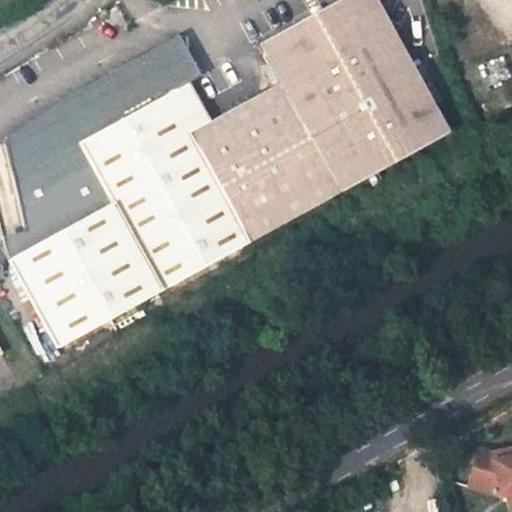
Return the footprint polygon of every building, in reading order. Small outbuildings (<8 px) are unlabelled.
[(252,242),(293,220),(454,131),(439,104),(446,100),(424,62),(416,66),(404,43),(381,0),(342,0),(264,44),(285,81),(217,120),(191,135),(252,242)] [(168,96),(194,81),(179,55),(154,70),(168,96)] [(8,250),(63,345),(252,242),(191,135),(168,96),(154,70),(146,56),(6,135),(28,231),(4,236),(8,250)] [(217,120),(194,81),(168,96),(191,135),(217,120)] [(499,454),(498,447),(484,443),(482,453),(491,456),(499,454)] [(511,488),(511,469),(507,444),(498,447),(499,454),(491,456),(482,453),(474,479),(507,490),(511,488)]
